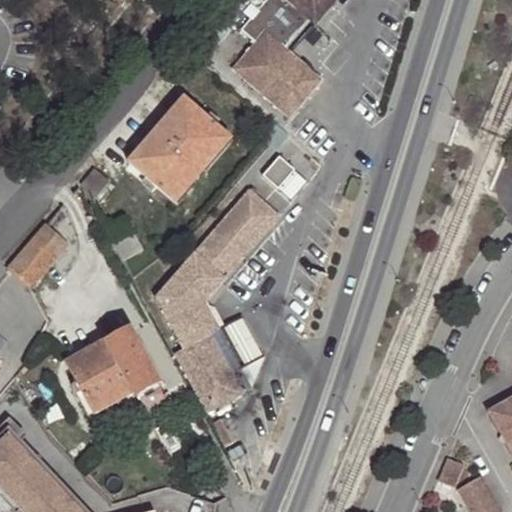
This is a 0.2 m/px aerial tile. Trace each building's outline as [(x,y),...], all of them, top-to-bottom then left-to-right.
[(257,46),(235,74),(293,120),(324,80),(286,50),(309,21),(315,25),(335,0),(267,0),(241,34),(257,46)] [(128,164),(171,200),(227,134),(185,98),(128,164)] [(227,134),(171,200),(179,207),(235,141),(227,134)] [(260,184),(269,192),(286,173),(277,165),(260,184)] [(93,205),(112,184),(98,172),(84,187),(93,205)] [(178,355),(210,413),(245,394),(214,335),(222,331),(207,305),(282,218),(253,192),(160,299),(187,350),(178,355)] [(127,218),(106,229),(124,263),(145,251),(127,218)] [(46,227),(23,255),(42,272),(43,274),(68,246),(46,227)] [(23,255),(10,271),(31,289),(43,274),(42,272),(23,255)] [(134,395),(145,415),(169,401),(157,379),(131,331),(106,345),(120,370),(134,395)] [(120,370),(106,345),(66,366),(94,417),(134,395),(120,370)] [(511,417),(496,426),(511,454),(511,417)] [(0,503),(8,511),(43,511),(52,501),(61,488),(55,481),(7,430),(0,436),(0,503)] [(464,465),(447,458),(439,481),(455,488),(464,465)] [(466,503),(470,511),(499,511),(501,511),(480,475),(457,488),(466,503)] [(43,511),(84,511),(61,488),(52,501),(43,511)]
